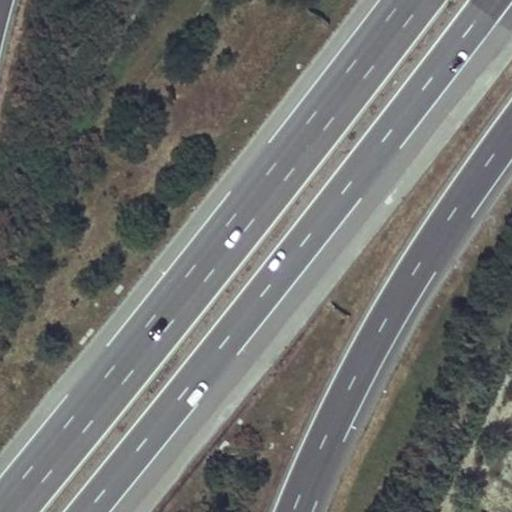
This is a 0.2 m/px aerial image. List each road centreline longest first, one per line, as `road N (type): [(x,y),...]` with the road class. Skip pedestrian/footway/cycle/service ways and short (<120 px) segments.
road 1 (motorway): [(412,0),(6,511)]
road 2 (motorway): [(85,511),(488,0)]
road 3 (motorway): [(293,511),(405,282),(511,127)]
